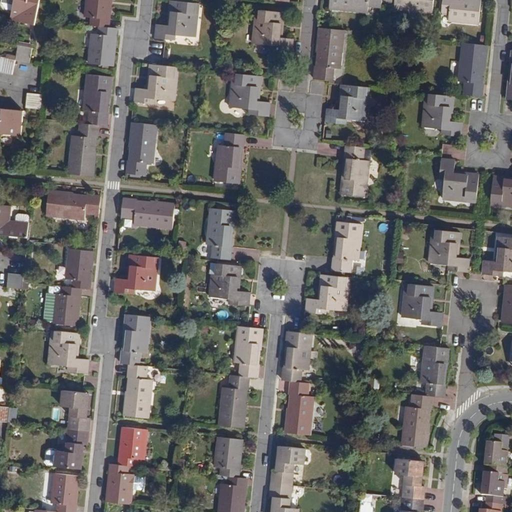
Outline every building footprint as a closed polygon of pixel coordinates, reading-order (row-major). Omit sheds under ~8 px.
[(37,4),(18,0),(12,0),(8,21),(33,25),(37,4)] [(100,26),(109,27),(111,0),(86,0),(85,17),(92,18),(91,25),(100,26)] [(196,3),(171,0),(170,11),(175,12),(175,16),(172,16),(171,26),(168,25),(158,24),(157,37),(175,39),(175,35),(196,36),(198,13),(195,12),(196,3)] [(382,0),(330,0),(329,7),(367,12),(368,5),(381,6),(382,0)] [(384,0),(396,1),(395,8),(433,12),(434,0),(384,0)] [(481,0),(442,0),(441,12),(448,13),(448,20),(479,23),(481,0)] [(285,12),(260,9),(259,19),(256,19),(253,42),(273,44),(273,48),(291,50),(292,38),(282,37),(279,36),(280,28),(278,27),(278,22),(284,23),(285,12)] [(109,27),(100,26),(99,33),(92,32),(89,63),(113,65),(117,28),(109,27)] [(345,30),(321,27),(318,47),(324,47),(323,52),(320,52),(319,65),(316,65),(315,77),(331,79),(333,80),(335,67),(341,67),(345,30)] [(488,45),(463,42),(460,80),(466,81),(464,95),(466,95),(482,97),(484,82),(481,82),(483,69),(480,69),(480,64),(485,65),(488,45)] [(17,46),(15,60),(30,63),(32,49),(17,46)] [(0,71),(12,74),(15,60),(0,57),(0,71)] [(164,65),(151,64),(150,75),(155,76),(154,81),(152,80),(151,89),(148,89),(137,87),(136,101),(154,103),(154,98),(175,100),(178,77),(174,77),(175,66),(164,65)] [(88,82),(83,121),(99,123),(107,124),(109,110),(107,110),(109,94),(106,94),(107,89),(111,89),(112,75),(94,73),(93,83),(88,82)] [(233,82),(230,106),(251,108),(250,113),(268,114),(269,101),(259,100),(257,100),(258,91),(255,91),(256,86),(261,86),(262,75),(237,73),(236,83),(233,82)] [(367,87),(343,84),(342,95),(347,95),(346,100),(344,100),(343,109),(340,109),(329,108),(328,121),(346,123),(346,118),(367,120),(370,98),(366,97),(367,87)] [(42,94),(26,93),(24,105),(41,107),(42,94)] [(455,96),(430,94),(429,104),(426,104),(423,126),(443,128),(443,133),(461,134),(462,122),(453,121),(450,120),(451,111),(448,111),(449,106),(454,107),(455,96)] [(24,109),(2,107),(0,122),(0,133),(21,135),(24,109)] [(97,137),(99,123),(83,121),(81,121),(79,135),(73,134),(69,173),(93,175),(95,155),(90,154),(90,150),(94,150),(95,136),(97,137)] [(157,124),(133,122),(131,142),(136,142),(135,147),(132,147),(131,160),(129,160),(128,174),(145,176),(147,162),(153,163),(157,124)] [(219,131),(215,169),(220,169),(219,179),(238,181),(239,168),(236,167),(236,161),(238,161),(240,146),(242,147),(243,133),(219,131)] [(372,147),(347,145),(346,158),(348,158),(346,173),(348,173),(348,179),(344,178),(342,193),(360,195),(361,184),(368,185),(372,147)] [(454,163),(441,162),(440,179),(444,180),(442,201),(464,203),(465,200),(475,201),(478,176),(466,175),(466,180),(461,180),(461,177),(453,176),(453,173),(454,163)] [(511,182),(509,183),(509,185),(504,185),(505,180),(494,178),(491,203),(501,204),(501,207),(511,208),(511,182)] [(68,194),(49,192),(46,216),(84,220),(84,214),(99,215),(101,197),(86,196),(86,198),(72,197),(72,200),(68,200),(68,194)] [(16,201),(1,199),(0,208),(0,207),(0,233),(27,236),(29,221),(15,220),(16,201)] [(138,201),(124,200),(122,218),(136,219),(136,226),(173,229),(176,205),(157,203),(156,208),(152,208),(152,204),(138,203),(138,201)] [(235,213),(217,211),(216,222),(210,221),(206,259),(230,262),(232,248),(230,248),(232,233),(229,233),(230,227),(234,228),(235,213)] [(355,225),(337,224),(335,238),(339,238),(339,244),(337,244),(335,258),(334,258),(332,272),(356,275),(360,237),(354,236),(355,225)] [(460,233),(436,230),(435,240),(431,240),(429,263),(449,265),(448,270),(467,272),(468,259),(457,257),(455,257),(456,249),(453,248),(454,243),(459,244),(460,233)] [(511,238),(498,237),(497,248),(502,248),(502,253),(500,253),(499,262),(496,262),(485,260),(484,273),(502,275),(502,271),(511,271),(511,238)] [(73,287),(82,288),(90,289),(94,252),(70,249),(67,279),(74,280),(73,287)] [(155,257),(131,255),(130,266),(135,266),(134,271),(132,271),(131,280),(128,280),(117,279),(116,292),(133,293),(134,289),(155,291),(157,268),(154,268),(155,257)] [(242,266),(218,264),(217,274),(213,274),(211,297),(231,299),(231,303),(249,305),(250,292),(240,291),(237,291),(238,281),(236,281),(236,276),(241,277),(242,266)] [(23,273),(9,272),(7,287),(22,288),(23,273)] [(346,277),(321,274),(320,285),(325,285),(325,290),(322,290),(321,300),(319,299),(308,298),(307,311),(324,313),(325,309),(345,311),(348,287),(345,287),(346,277)] [(435,286),(410,284),(409,294),(406,293),(404,316),(423,318),(423,323),(441,325),(442,312),(433,311),(430,311),(430,302),(428,302),(428,296),(434,297),(435,286)] [(511,285),(506,285),(501,323),(511,324),(511,285)] [(82,288),(73,287),(64,286),(63,294),(56,293),(53,324),(78,326),(82,288)] [(128,366),(144,368),(148,329),(143,329),(144,318),(125,316),(124,331),(127,331),(127,336),(125,336),(123,351),(121,351),(120,365),(128,366)] [(232,377),(248,378),(256,379),(258,365),(256,365),(258,350),(256,350),(257,344),(260,345),(261,329),(244,328),(243,339),(236,338),(232,377)] [(79,335),(55,332),(54,343),(50,343),(47,366),(68,368),(68,373),(86,374),(87,361),(76,360),(74,360),(74,351),(73,351),(73,345),(78,346),(79,335)] [(282,382),(290,382),(306,384),(310,346),(304,345),(305,335),(287,333),(286,347),(289,348),(289,353),(287,353),(286,368),(283,368),(282,382)] [(425,395),(433,396),(448,397),(450,385),(448,384),(450,369),(448,369),(448,364),(452,364),(453,349),(436,347),(434,358),(429,357),(425,395)] [(144,368),(128,366),(126,380),(129,380),(127,393),(130,394),(129,398),(124,398),(122,417),(146,419),(150,382),(143,381),(144,368)] [(248,378),(232,377),(230,376),(228,390),(223,390),(219,427),(243,429),(245,410),(240,410),(240,405),(243,405),(245,392),(247,392),(248,378)] [(308,384),(306,384),(290,382),(289,396),(291,396),(290,409),(293,409),(292,414),(287,414),(286,434),(309,436),(313,398),(307,397),(308,384)] [(65,431),(86,433),(88,420),(84,420),(86,407),(85,405),(82,404),(83,394),(60,392),(59,407),(68,408),(65,431)] [(433,396),(425,395),(415,394),(414,408),(406,408),(402,446),(427,449),(429,429),(424,428),(425,424),(427,424),(429,410),(431,410),(433,396)] [(9,407),(0,406),(0,420),(8,422),(9,407)] [(122,429),(118,466),(126,467),(135,468),(136,461),(143,462),(146,431),(122,429)] [(86,433),(65,431),(63,453),(54,452),(52,468),(75,470),(76,461),(80,459),(82,447),(84,447),(86,433)] [(493,467),(493,473),(501,474),(505,474),(505,468),(509,468),(511,440),(511,436),(501,435),(500,444),(497,443),(490,442),(488,466),(493,467)] [(229,478),(237,479),(241,441),(217,438),(214,469),(221,469),(220,477),(229,478)] [(272,484),(293,486),(295,464),(304,464),(305,449),(283,447),(282,456),(279,457),(278,458),(276,470),(273,470),(272,484)] [(403,474),(401,497),(421,499),(423,485),(419,485),(421,473),(420,471),(417,469),(418,460),(395,458),(394,473),(403,474)] [(126,474),(126,467),(118,466),(109,465),(104,503),(129,505),(131,489),(139,490),(141,488),(142,480),(140,477),(132,477),(133,475),(126,474)] [(490,496),(490,504),(502,505),(503,497),(505,498),(507,481),(500,481),(501,474),(493,473),(487,473),(485,496),(490,496)] [(55,511),(73,511),(78,476),(54,474),(50,504),(57,505),(55,511)] [(237,479),(229,478),(228,485),(221,484),(218,511),(242,511),(246,480),(237,479)] [(293,486),(272,484),(271,497),(274,497),(272,510),(272,511),(299,511),(299,509),(290,508),(293,486)] [(419,511),(421,499),(401,497),(399,511),(419,511)]
